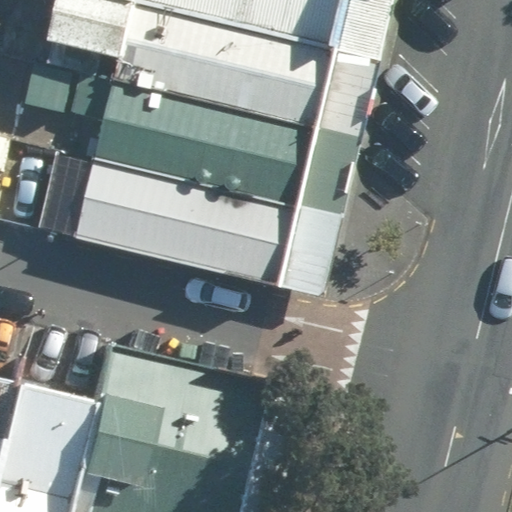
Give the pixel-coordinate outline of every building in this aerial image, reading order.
[(118,58),(113,80),(339,136),(358,52),(143,0),(54,0),(45,40),(118,58)] [(143,0),(358,52),(370,0),(143,0)] [(97,141),(93,162),(320,213),(339,136),(113,80),(31,61),(17,122),(97,141)] [(320,213),(93,162),(76,234),(304,286),(320,213)] [(100,401),(72,511),(242,511),(276,381),(114,343),(100,401)] [(0,462),(20,382),(0,376),(0,462)] [(0,462),(0,511),(72,511),(100,401),(20,382),(0,462)]
